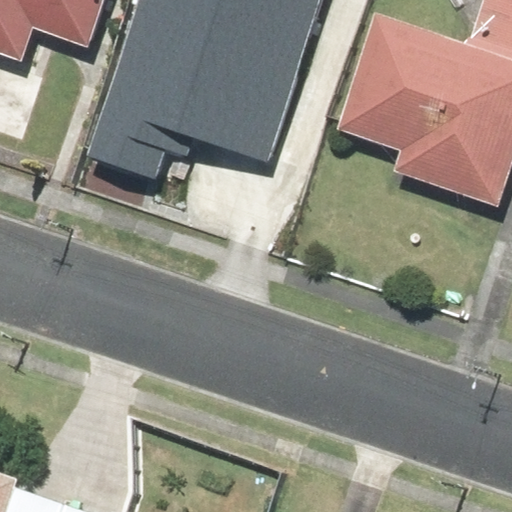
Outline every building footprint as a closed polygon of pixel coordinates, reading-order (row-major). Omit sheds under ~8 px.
[(0,0),(0,54),(36,71),(50,25),(111,54),(127,0),(0,0)] [(145,0),(96,148),(171,173),(189,120),(277,150),(327,0),(145,0)] [(511,0),(499,0),(490,42),(511,46),(511,0)] [(511,65),(384,35),(351,157),(511,195),(511,65)] [(100,511),(0,468),(0,511),(100,511)]
